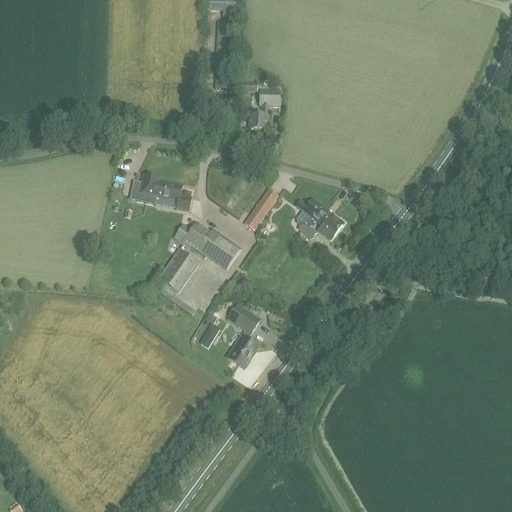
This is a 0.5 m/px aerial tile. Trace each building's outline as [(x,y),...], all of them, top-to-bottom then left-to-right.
[(223,13),(223,19),(237,20),(237,0),(206,0),(206,12),(223,13)] [(232,91),(233,81),(234,81),(235,24),(218,23),(216,80),(216,90),(232,91)] [(257,94),(258,85),(242,84),(242,94),(257,94)] [(263,108),(262,111),(270,112),(270,108),(280,108),(281,92),(261,92),(260,108),(263,108)] [(269,117),(270,112),(262,111),(262,116),(250,116),(249,130),(268,131),(269,117)] [(179,203),(177,211),(189,213),(191,200),(180,197),(182,188),(159,183),(160,178),(144,175),(139,195),(179,203)] [(255,232),(279,197),(269,191),(245,225),(255,232)] [(311,228),(325,210),(314,201),(308,208),(301,202),(296,209),(302,214),(297,221),(298,225),(301,228),(305,223),(311,228)] [(344,225),(325,210),(316,222),(322,228),(319,232),(331,242),(344,225)] [(229,215),(226,218),(235,224),(237,221),(229,215)] [(305,223),(301,228),(299,230),(312,240),(317,234),(305,223)] [(174,239),(197,255),(205,261),(207,258),(227,272),(241,251),(213,231),(211,234),(197,225),(192,232),(183,226),(174,239)] [(172,304),(177,296),(178,296),(199,265),(179,251),(157,282),(164,287),(158,295),(172,304)] [(245,279),(236,287),(242,293),(251,286),(245,279)] [(245,371),(259,348),(248,341),(251,336),(260,322),(251,316),(238,308),(229,322),(246,332),(242,337),(243,337),(228,360),(245,371)]
